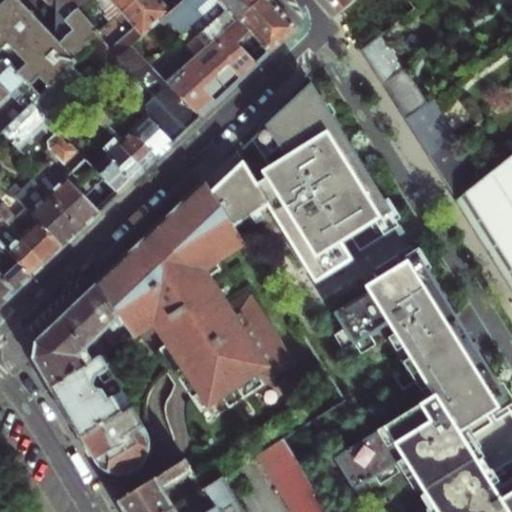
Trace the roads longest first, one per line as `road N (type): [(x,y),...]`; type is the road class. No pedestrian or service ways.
road 1 (residential): [(0,339),(295,59),(317,28)]
road 2 (residential): [(317,28),(511,352)]
road 3 (residential): [(0,370),(91,511)]
